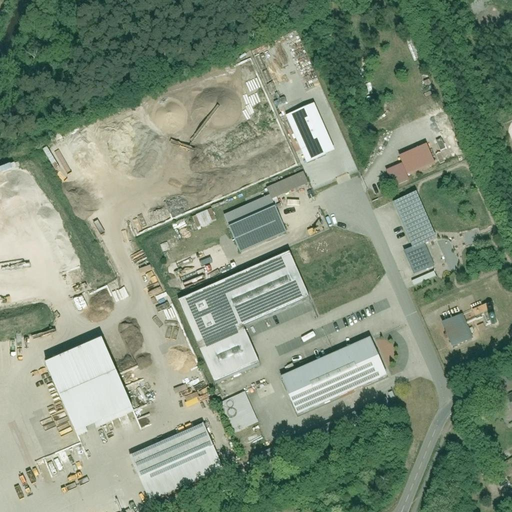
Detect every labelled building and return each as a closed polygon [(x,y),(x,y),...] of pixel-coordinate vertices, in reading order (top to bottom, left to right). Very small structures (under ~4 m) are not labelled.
[(335,152),(315,105),(287,117),(307,164),(335,152)] [(382,173),(390,191),(408,183),(406,178),(433,166),(425,148),(397,160),(399,166),(382,173)] [(401,255),(412,280),(434,270),(424,249),(435,244),(414,196),(391,206),(411,251),(401,255)] [(271,207),(220,228),(231,254),(282,233),(271,207)] [(211,209),(191,216),(195,228),(215,222),(211,209)] [(242,333),(307,304),(287,257),(175,307),(212,390),(258,370),(242,333)] [(438,327),(450,352),(472,341),(461,317),(438,327)] [(370,337),(277,378),(294,417),(387,376),(370,337)] [(46,366),(76,439),(133,415),(103,342),(46,366)] [(257,426),(243,396),(218,407),(232,437),(257,426)] [(197,417),(118,452),(142,504),(220,469),(197,417)]
